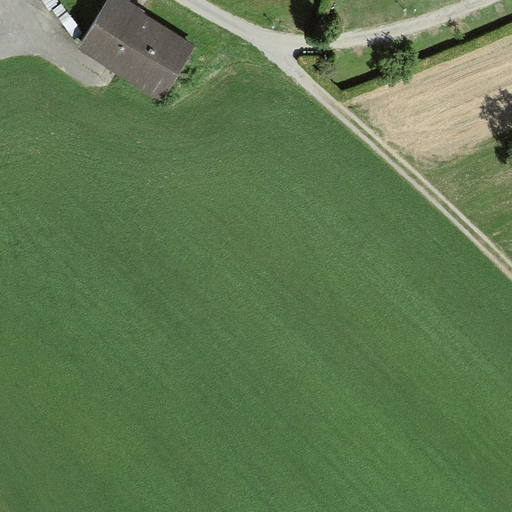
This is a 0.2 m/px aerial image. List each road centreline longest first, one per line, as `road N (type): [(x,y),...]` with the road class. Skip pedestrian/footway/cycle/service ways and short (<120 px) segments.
road 1 (track): [(270,39),(511,278)]
road 2 (track): [(189,0),(270,39),(319,40),(394,31),(481,0)]
